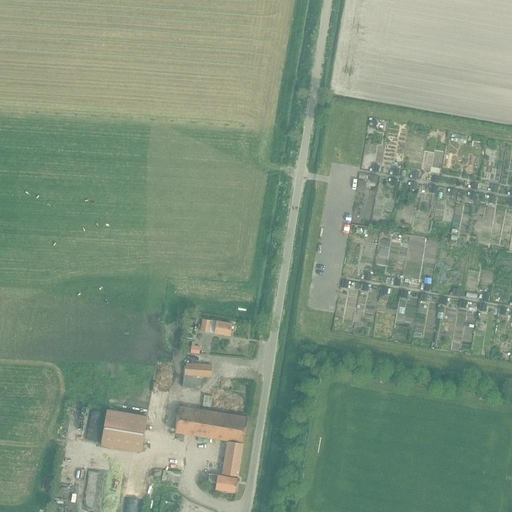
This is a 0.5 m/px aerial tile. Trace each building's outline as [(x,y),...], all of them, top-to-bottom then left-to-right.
[(372,176),(373,169),(362,167),(361,173),(372,176)] [(430,180),(423,179),(421,188),(428,189),(430,180)] [(439,194),(450,195),(452,182),(441,181),(439,194)] [(480,228),(483,208),(474,207),(472,227),(480,228)] [(481,277),(483,243),(467,242),(466,276),(481,277)] [(498,268),(494,278),(507,283),(510,273),(498,268)] [(216,320),(216,321),(211,320),(211,319),(202,318),(200,330),(208,331),(209,331),(214,332),(229,335),(232,323),(216,320)] [(169,359),(170,352),(157,350),(156,357),(169,359)] [(200,376),(211,377),(212,365),(185,362),(182,385),(194,387),(195,383),(199,383),(200,376)] [(201,405),(210,406),(212,394),(203,393),(201,405)] [(223,474),(238,475),(247,417),(179,405),(174,432),(176,438),(182,439),(183,434),(228,441),(223,474)] [(101,445),(141,452),(147,416),(107,410),(101,445)] [(121,458),(111,458),(110,476),(120,477),(121,458)] [(161,479),(178,482),(179,471),(163,469),(161,479)] [(143,500),(142,472),(127,473),(127,500),(143,500)] [(215,489),(235,492),(237,478),(209,474),(208,483),(216,484),(215,489)]
